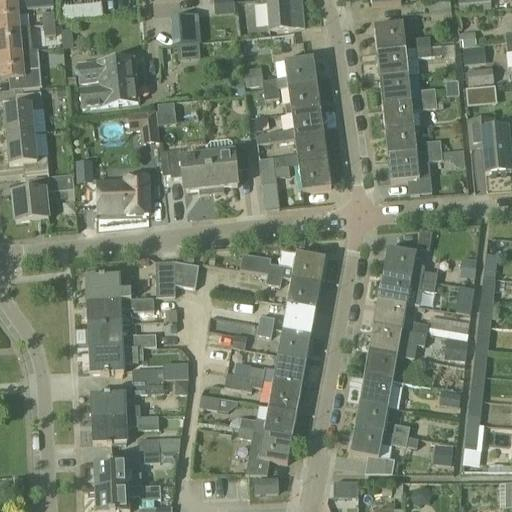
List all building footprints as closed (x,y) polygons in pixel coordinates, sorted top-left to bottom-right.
[(217,0),(213,0),(216,21),(236,19),(233,0),(217,0)] [(304,31),(301,0),(293,0),(267,2),(270,33),(304,31)] [(370,0),(372,10),(401,7),(400,0),(370,0)] [(474,14),(472,0),(470,0),(458,1),(459,15),(474,14)] [(490,0),(472,0),(474,14),(491,12),(490,0)] [(428,3),(429,16),(451,13),(450,2),(428,3)] [(17,4),(0,5),(0,31),(19,30),(17,6),(17,4)] [(62,7),(63,21),(102,19),(101,5),(62,7)] [(43,17),(44,28),(55,27),(54,15),(43,17)] [(198,17),(173,20),(176,48),(200,45),(198,17)] [(374,29),(377,56),(406,53),(403,26),(374,29)] [(55,27),(44,28),(45,39),(56,38),(55,27)] [(19,30),(0,31),(0,57),(22,56),(22,55),(34,54),(31,29),(19,30)] [(463,50),(476,49),(475,34),(462,35),(463,50)] [(414,43),(416,52),(431,51),(430,41),(414,43)] [(484,48),(476,49),(462,51),(463,67),(486,65),(484,48)] [(431,51),(416,52),(417,62),(442,60),(442,51),(431,52),(431,51)] [(406,53),(377,56),(379,82),(409,79),(406,53)] [(22,56),(0,57),(0,68),(1,83),(22,82),(22,93),(42,91),(39,54),(34,54),(22,55),(22,56)] [(288,91),(317,87),(314,61),(285,65),(287,81),(263,84),(264,94),(279,92),(288,91)] [(100,85),(100,88),(137,84),(136,84),(134,62),(78,67),(80,87),(100,85)] [(257,72),(244,74),(247,93),(259,91),(257,72)] [(492,73),(468,75),(469,90),(493,88),(492,73)] [(382,108),(412,105),(409,79),(379,82),(382,108)] [(76,82),(68,83),(68,91),(76,90),(76,82)] [(137,84),(100,88),(101,90),(81,92),(83,112),(139,107),(137,84)] [(292,117),(321,113),(317,87),(288,91),(291,108),(285,108),(286,118),(292,117)] [(65,91),(57,92),(57,101),(66,100),(65,91)] [(465,94),(467,112),(496,109),(494,91),(465,94)] [(280,102),(281,102),(279,92),(264,94),(265,104),(280,102)] [(436,103),(435,93),(420,94),(421,104),(436,103)] [(18,109),(4,111),(7,140),(34,137),(31,108),(42,107),(40,96),(17,98),(18,109)] [(421,104),(412,105),(382,108),(385,134),(414,131),(413,115),(437,113),(437,112),(436,104),(436,103),(421,104)] [(295,143),(324,139),(321,113),(292,117),(294,133),(270,136),(256,140),(257,147),(271,146),(295,143)] [(156,114),(129,117),(130,136),(140,134),(142,149),(160,147),(156,114)] [(266,118),(252,122),(256,136),(270,133),(266,118)] [(485,178),(511,175),(507,131),(494,132),(493,123),(468,125),(471,154),(483,152),(485,178)] [(414,131),(385,134),(388,160),(417,157),(414,131)] [(34,137),(7,140),(10,168),(24,167),(25,178),(48,176),(47,165),(37,166),(34,137)] [(259,163),(260,175),(274,173),(274,171),(289,170),(299,168),(299,169),(328,165),(324,139),(295,143),(297,158),(259,163)] [(206,149),(207,157),(212,197),(224,196),(223,191),(238,189),(237,174),(249,173),(245,146),(232,148),(232,146),(229,143),(211,145),(206,149)] [(441,145),(426,146),(427,156),(442,154),(441,145)] [(207,157),(182,160),(181,153),(169,155),(171,181),(183,180),(184,195),(199,194),(200,199),(212,197),(207,157)] [(417,157),(388,160),(390,186),(407,184),(409,199),(432,196),(429,166),(450,164),(449,155),(442,156),(442,154),(417,157)] [(328,165),(299,169),(302,195),(331,191),(328,165)] [(274,173),(260,175),(262,188),(277,186),(277,181),(291,180),(289,170),(274,171),(274,173)] [(30,195),(12,196),(15,226),(49,222),(46,196),(73,193),(71,178),(29,183),(30,195)] [(149,218),(149,180),(123,180),(123,184),(97,184),(97,216),(126,216),(126,218),(149,218)] [(75,217),(74,206),(63,206),(64,217),(75,217)] [(387,251),(383,277),(436,287),(437,278),(425,275),(425,272),(419,267),(414,266),(416,256),(387,251)] [(296,256),(293,273),(292,283),(321,288),(326,262),(296,256)] [(193,257),(184,257),(185,265),(194,264),(193,257)] [(243,258),(240,274),(268,278),(282,281),(292,283),(293,273),(270,269),(271,263),(243,258)] [(485,276),(496,277),(498,260),(487,259),(485,276)] [(462,261),(460,281),(474,282),(476,263),(462,261)] [(175,289),(174,266),(156,267),(157,301),(175,301),(175,289)] [(175,266),(174,266),(175,289),(195,292),(199,270),(175,266)] [(383,277),(378,303),(407,308),(409,296),(421,298),(422,295),(434,297),(436,287),(383,277)] [(86,280),(87,305),(133,303),(132,295),(121,295),(121,278),(86,280)] [(282,281),(268,278),(266,288),(280,290),(282,281)] [(292,283),(287,309),(316,314),(321,288),(292,283)] [(493,302),(495,285),(484,283),(482,300),(493,302)] [(460,291),(459,301),(472,303),(474,293),(460,291)] [(133,303),(87,305),(88,329),(123,327),(122,313),(134,313),(134,316),(154,315),(154,303),(133,304),(133,303)] [(378,303),(373,329),(402,334),(407,309),(407,308),(378,303)] [(481,308),(479,325),(490,326),(492,309),(481,308)] [(287,309),(282,334),(311,339),(316,314),(287,309)] [(166,325),(175,324),(175,313),(166,314),(166,325)] [(260,320),(258,329),(273,332),(275,322),(260,320)] [(413,326),(412,336),(426,339),(428,329),(413,326)] [(123,327),(88,329),(89,353),(142,351),(142,352),(156,351),(156,339),(136,340),(136,339),(123,340),(123,327)] [(273,332),(258,329),(256,340),(271,342),(273,332)] [(402,334),(373,329),(369,354),(398,359),(414,362),(416,349),(424,350),(426,339),(412,336),(402,334)] [(488,350),(490,333),(479,332),(477,349),(488,350)] [(282,334),(278,359),(307,365),(311,339),(282,334)] [(244,355),(247,341),(234,338),(231,352),(244,355)] [(466,366),(468,346),(447,343),(445,364),(466,366)] [(142,351),(89,353),(90,378),(125,376),(124,362),(137,362),(137,364),(143,364),(142,352),(142,351)] [(364,380),(393,385),(398,359),(369,354),(364,380)] [(485,374),(487,357),(476,356),(474,373),(485,374)] [(251,372),(249,382),(263,385),(263,383),(273,385),(302,390),(307,365),(278,359),(275,374),(266,372),(265,375),(251,372)] [(132,375),(133,386),(163,385),(163,374),(132,375)] [(404,377),(403,387),(417,390),(419,380),(404,377)] [(263,385),(249,382),(227,378),(225,392),(251,397),(252,391),(261,393),(263,385)] [(364,380),(359,405),(388,411),(389,409),(397,410),(401,386),(393,385),(364,380)] [(484,382),(473,380),(471,397),(482,399),(484,382)] [(163,385),(133,386),(133,399),(164,398),(163,385)] [(273,385),(268,411),(297,416),(302,390),(273,385)] [(176,386),(176,393),(180,397),(186,397),(187,397),(187,387),(187,386),(176,386)] [(460,412),(461,398),(442,396),(440,409),(460,412)] [(91,398),(92,423),(140,421),(140,411),(126,411),(126,397),(91,398)] [(219,414),(220,402),(201,399),(199,411),(219,414)] [(359,405),(355,431),(384,436),(388,411),(359,405)] [(469,422),(480,423),(481,406),(471,405),(469,422)] [(297,416),(268,411),(266,425),(255,423),(255,425),(241,423),(240,431),(240,432),(264,436),(293,441),(297,416)] [(140,421),(92,423),(93,447),(128,446),(127,432),(138,431),(138,435),(159,434),(159,421),(140,421)] [(240,431),(239,433),(215,428),(213,439),(238,443),(238,442),(251,444),(246,478),(268,479),(270,465),(288,468),(293,441),(264,436),(240,432),(240,431)] [(393,437),(393,438),(408,441),(410,431),(395,429),(393,437)] [(480,461),(484,431),(468,429),(464,459),(480,461)] [(384,436),(355,431),(350,457),(368,460),(364,478),(393,479),(395,464),(379,461),(382,449),(392,451),(392,449),(406,452),(406,451),(417,453),(418,443),(408,441),(393,438),(384,437),(384,436)] [(140,455),(159,455),(159,444),(139,445),(140,455)] [(452,468),(454,449),(435,447),(433,466),(452,468)] [(160,467),(159,455),(140,455),(140,468),(160,468),(160,467)] [(128,466),(94,468),(95,492),(129,491),(141,490),(141,479),(140,468),(140,465),(128,466)] [(24,483),(11,484),(12,494),(25,494),(24,483)] [(256,498),(278,497),(278,483),(255,484),(256,498)] [(334,486),(334,501),(358,502),(358,486),(334,486)] [(394,486),(394,504),(402,504),(404,487),(394,486)] [(129,491),(95,492),(95,511),(129,511),(129,501),(141,500),(141,503),(161,502),(160,489),(141,490),(129,491)]
